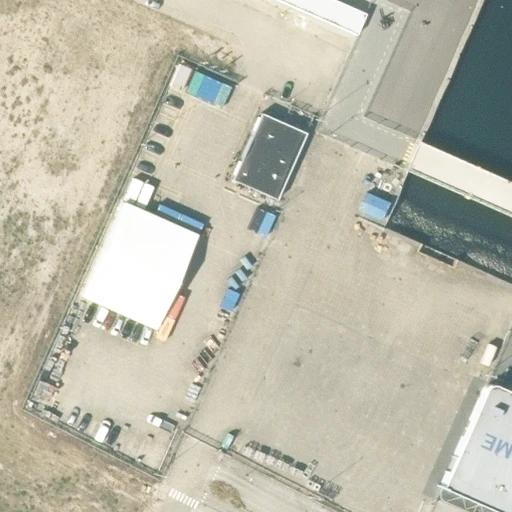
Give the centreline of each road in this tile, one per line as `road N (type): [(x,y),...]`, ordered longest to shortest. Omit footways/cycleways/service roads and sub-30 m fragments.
road 1 (unclassified): [(435,5),(380,22),(264,296)]
road 2 (unclassified): [(264,296),(204,193),(290,0)]
road 3 (unclassified): [(264,296),(191,470)]
